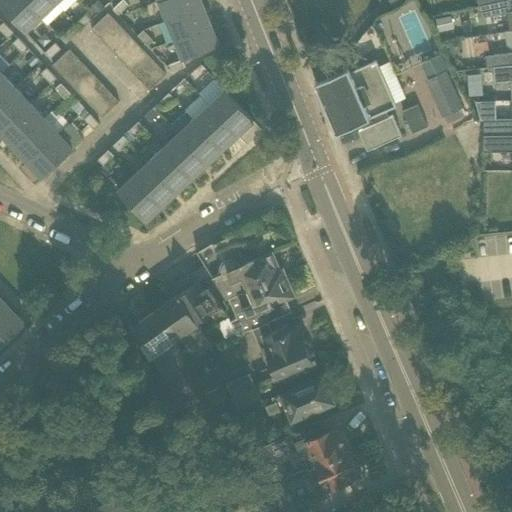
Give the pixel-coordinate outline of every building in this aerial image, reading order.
[(25,0),(2,0),(0,2),(0,3),(26,32),(42,17),(25,0)] [(25,0),(42,17),(42,16),(49,23),(64,10),(54,0),(25,0)] [(54,0),(64,10),(73,0),(54,0)] [(105,7),(98,0),(90,7),(96,14),(105,7)] [(119,14),(129,4),(125,0),(122,0),(114,8),(119,14)] [(201,0),(160,0),(168,20),(204,6),(201,0)] [(388,0),(393,9),(411,0),(388,0)] [(511,31),(511,4),(511,0),(507,0),(479,6),(482,18),(508,12),(511,30),(511,31)] [(204,6),(168,20),(176,40),(212,25),(204,6)] [(82,29),(92,19),(87,13),(76,23),(82,29)] [(100,37),(116,22),(108,13),(91,28),(100,37)] [(0,28),(9,37),(14,32),(4,22),(0,25),(0,28)] [(116,22),(100,37),(108,46),(125,30),(116,22)] [(183,59),(220,45),(212,25),(176,40),(183,59)] [(453,39),(450,25),(437,28),(440,42),(453,39)] [(66,43),(77,33),(72,27),(61,37),(66,43)] [(138,35),(148,45),(154,40),(144,29),(138,35)] [(125,30),(108,46),(116,55),(133,39),(125,30)] [(23,53),(29,48),(19,37),(13,43),(23,53)] [(116,55),(125,64),(141,48),(133,39),(116,55)] [(462,46),(461,39),(449,42),(451,54),(458,52),(462,46)] [(396,65),(408,59),(399,40),(387,45),(396,65)] [(51,58),(62,48),(56,42),(46,52),(51,58)] [(319,80),(316,82),(338,132),(360,122),(363,128),(359,130),(368,150),(401,135),(393,115),(389,117),(386,111),(396,106),(376,60),(355,69),(352,62),(357,57),(343,43),(329,58),(334,64),(329,66),(328,64),(315,70),(319,80)] [(141,48),(125,64),(133,72),(149,57),(141,48)] [(61,73),(78,58),(70,49),(53,65),(61,73)] [(511,65),(511,52),(486,55),(487,68),(494,67),(511,65)] [(0,73),(2,72),(9,65),(0,54),(0,73)] [(40,59),(35,54),(27,61),(33,66),(40,59)] [(149,57),(133,72),(141,81),(158,66),(149,57)] [(428,79),(447,71),(441,57),(427,63),(422,65),(428,79)] [(86,67),(78,58),(61,73),(70,82),(86,67)] [(186,66),(183,59),(170,64),(172,72),(186,66)] [(511,65),(494,67),(496,82),(511,80),(511,65)] [(158,66),(141,81),(150,90),(166,74),(158,66)] [(51,83),(57,78),(47,67),(42,73),(51,83)] [(94,75),(86,67),(70,82),(78,91),(94,75)] [(428,79),(445,116),(463,107),(447,71),(428,79)] [(480,71),(466,72),(467,95),(482,94),(480,71)] [(0,102),(16,88),(2,72),(0,73),(0,102)] [(102,84),(94,75),(78,91),(86,100),(102,84)] [(190,83),(185,78),(180,82),(186,88),(190,83)] [(66,98),(71,93),(62,82),(56,88),(66,98)] [(111,93),(102,84),(86,100),(94,108),(111,93)] [(31,103),(16,88),(0,102),(0,131),(31,103)] [(239,135),(254,120),(225,90),(210,104),(239,135)] [(170,92),(159,102),(165,108),(175,98),(170,92)] [(119,102),(111,93),(94,108),(102,117),(119,102)] [(158,113),(165,108),(159,102),(153,108),(158,113)] [(45,118),(31,103),(0,131),(15,147),(45,118)] [(403,110),(413,133),(428,126),(418,103),(403,110)] [(239,135),(210,104),(195,119),(223,149),(239,135)] [(150,121),(158,113),(153,108),(145,116),(150,121)] [(95,129),(100,123),(91,113),(85,119),(95,129)] [(59,133),(45,118),(15,147),(29,162),(59,133)] [(223,149),(195,119),(179,133),(208,163),(223,149)] [(511,119),(484,120),(484,136),(511,135),(511,119)] [(134,136),(145,126),(139,121),(129,130),(134,136)] [(59,133),(29,162),(43,177),(85,137),(71,122),(59,133)] [(208,163),(179,133),(164,147),(193,178),(208,163)] [(114,145),(119,150),(130,140),(124,135),(114,145)] [(511,135),(484,136),(483,152),(511,151),(511,135)] [(193,178),(164,147),(149,162),(178,192),(193,178)] [(114,155),(109,149),(99,159),(104,165),(114,155)] [(178,192),(149,162),(134,176),(162,207),(178,192)] [(134,176),(118,190),(147,221),(162,207),(134,176)] [(91,209),(98,212),(103,201),(96,198),(91,209)] [(213,277),(220,274),(219,274),(222,272),(221,268),(223,264),(213,243),(197,252),(198,252),(213,277)] [(221,268),(222,272),(219,274),(220,274),(213,277),(226,299),(230,297),(238,294),(278,276),(271,259),(261,263),(259,257),(238,266),(235,262),(231,260),(226,261),(223,264),(221,268)] [(193,272),(199,282),(200,281),(210,275),(203,265),(193,272)] [(278,276),(238,294),(230,297),(236,314),(239,320),(231,323),(237,335),(253,328),(266,323),(262,312),(279,304),(276,299),(289,293),(281,275),(278,276)] [(197,321),(211,312),(216,320),(226,314),(221,305),(222,305),(209,286),(199,293),(194,285),(180,294),(197,321)] [(155,311),(174,339),(186,331),(200,353),(212,345),(197,321),(180,294),(155,311)] [(0,347),(26,323),(7,302),(0,308),(0,347)] [(155,311),(133,327),(168,381),(180,372),(164,347),(174,339),(155,311)] [(273,331),(268,321),(266,323),(253,328),(268,364),(271,363),(276,376),(314,360),(312,357),(315,355),(307,335),(302,338),(297,327),(283,334),(280,328),(273,331)] [(293,418),(334,402),(332,397),(333,397),(323,374),(313,379),(313,380),(275,396),(277,401),(267,405),(270,414),(288,406),(293,418)] [(243,393),(237,378),(227,383),(234,397),(243,393)] [(218,387),(206,393),(212,406),(224,400),(218,387)] [(231,398),(236,411),(261,400),(256,387),(243,393),(234,397),(231,398)] [(337,436),(333,427),(299,443),(310,468),(351,450),(350,449),(353,448),(348,435),(345,436),(344,434),(337,436)] [(291,435),(253,450),(258,461),(275,454),(276,456),(296,447),(291,435)] [(320,494),(355,479),(352,469),(358,466),(357,465),(358,464),(360,459),(357,453),(352,451),(351,450),(310,468),(312,473),(311,473),(320,494)] [(98,509),(99,511),(161,511),(151,486),(98,509)]
